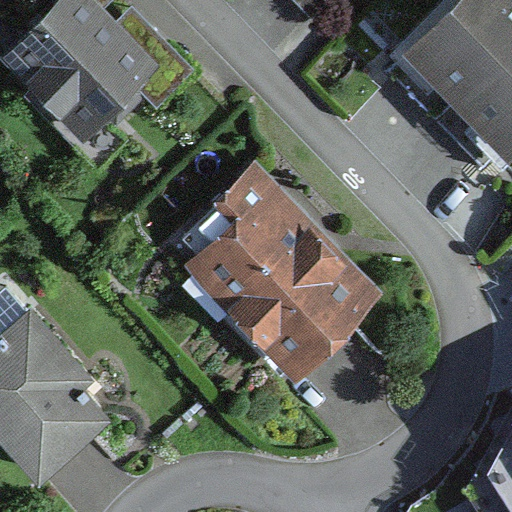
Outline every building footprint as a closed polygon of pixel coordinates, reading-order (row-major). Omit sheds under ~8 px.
[(132,22),(109,0),(70,0),(21,52),(108,135),(143,99),(163,118),(211,68),(146,6),(132,22)] [(511,0),(466,0),(427,43),(484,96),(511,66),(511,0)] [(511,66),(484,96),(511,122),(511,66)] [(405,283),(271,160),(240,193),(253,205),(201,262),(322,373),(405,283)] [(0,299),(0,348),(29,312),(5,293),(0,299)] [(130,405),(43,315),(0,356),(0,414),(59,475),(130,405)]
